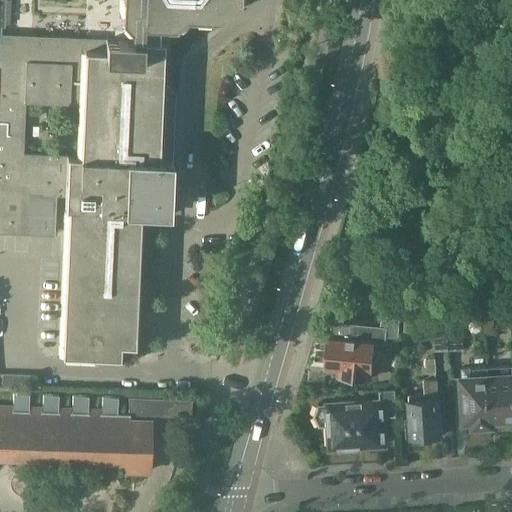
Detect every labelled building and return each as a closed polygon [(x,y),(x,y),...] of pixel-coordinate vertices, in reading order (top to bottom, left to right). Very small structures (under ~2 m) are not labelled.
[(0,0),(0,232),(28,234),(30,194),(56,195),(65,195),(65,208),(68,209),(62,341),(62,354),(93,355),(120,357),(121,344),(135,344),(141,212),(170,213),(171,187),(171,186),(172,160),(175,94),(162,80),(164,40),(159,40),(159,25),(175,26),(186,16),(219,18),(238,0),(122,0),(122,19),(131,29),(131,39),(106,38),(1,33),(2,26),(5,26),(6,0),(0,0)] [(497,313),(485,313),(486,334),(495,334),(494,319),(497,319),(497,313)] [(405,317),(404,331),(428,332),(428,318),(405,317)] [(462,321),(447,321),(447,323),(448,349),(463,349),(462,321)] [(447,323),(434,323),(435,350),(448,349),(447,323)] [(330,336),(326,368),(350,371),(349,376),(371,378),(374,342),(384,343),(386,327),(353,324),(352,338),(330,336)] [(425,358),(426,372),(437,372),(436,357),(425,358)] [(511,364),(488,366),(492,418),(499,418),(499,423),(511,422),(511,364)] [(488,366),(462,367),(465,420),(474,419),(474,425),(476,425),(492,424),(492,418),(488,366)] [(31,375),(3,374),(3,386),(31,387),(31,375)] [(411,418),(406,419),(407,437),(414,436),(415,438),(417,440),(426,440),(429,437),(429,435),(441,435),(437,379),(424,379),(425,393),(409,394),(411,418)] [(0,456),(125,461),(124,470),(147,471),(150,420),(127,419),(127,414),(117,414),(118,397),(102,396),(102,409),(88,409),(88,395),(73,395),(72,408),(58,407),(58,394),(43,394),(43,407),(29,406),(29,393),(14,393),(13,406),(0,405),(0,456)] [(383,406),(324,407),(316,418),(323,426),(332,426),(333,446),(363,445),(364,449),(385,448),(384,417),(398,417),(397,393),(383,393),(383,406)] [(128,403),(128,415),(191,417),(192,405),(128,403)]
